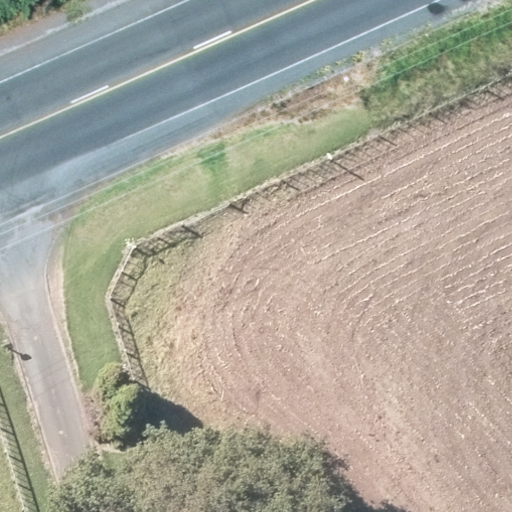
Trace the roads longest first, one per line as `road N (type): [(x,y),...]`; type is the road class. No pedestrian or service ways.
road 1 (secondary): [(305,0),(0,136)]
road 2 (unknown): [(0,195),(100,511)]
